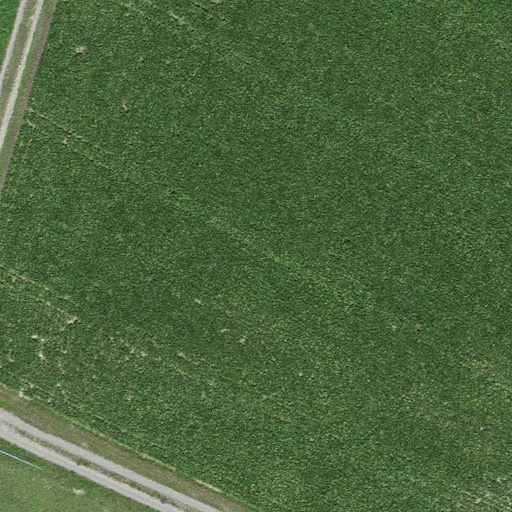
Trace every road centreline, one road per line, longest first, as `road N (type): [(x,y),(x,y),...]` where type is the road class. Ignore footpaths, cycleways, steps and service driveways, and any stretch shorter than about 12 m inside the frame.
road 1 (track): [(0,425),(171,511)]
road 2 (track): [(0,116),(33,0)]
